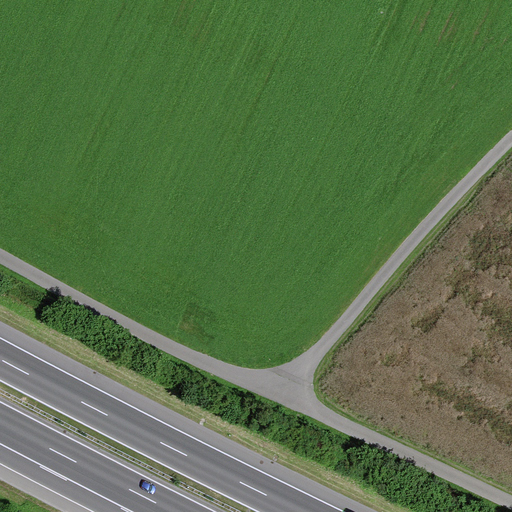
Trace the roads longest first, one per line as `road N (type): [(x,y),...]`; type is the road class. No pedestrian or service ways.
road 1 (unclassified): [(511,500),(162,347),(0,256)]
road 2 (motorway): [(301,511),(0,360)]
road 3 (motorway): [(0,422),(174,511)]
